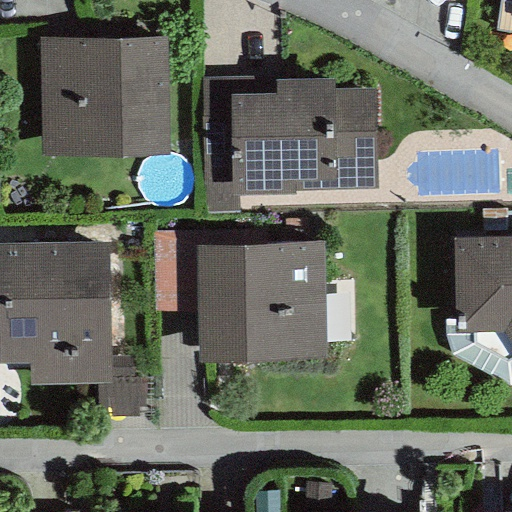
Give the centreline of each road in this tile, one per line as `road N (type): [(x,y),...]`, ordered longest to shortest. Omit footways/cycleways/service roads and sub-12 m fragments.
road 1 (residential): [(511,449),(0,455)]
road 2 (residential): [(324,0),(511,109)]
